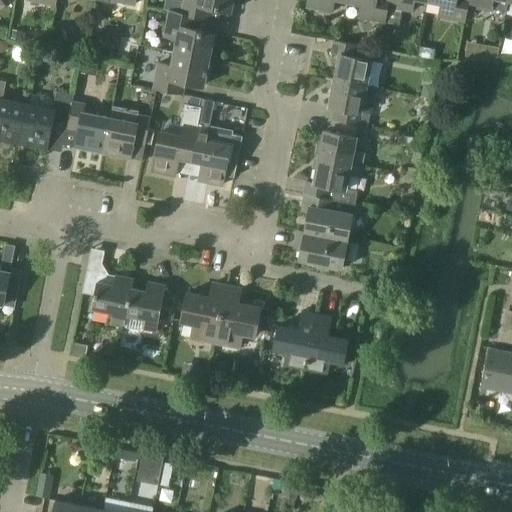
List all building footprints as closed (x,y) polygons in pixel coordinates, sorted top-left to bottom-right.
[(180,14),(193,17),(205,19),(207,7),(230,11),(232,0),(182,0),(180,13),(180,14)] [(334,0),(341,0),(347,1),(347,0),(308,0),(307,8),(331,13),(334,0)] [(358,18),(384,23),(387,7),(386,7),(388,0),(347,0),(347,1),(361,4),(358,18)] [(386,7),(387,7),(412,12),(414,0),(422,0),(428,1),(428,0),(388,0),(386,7)] [(428,0),(428,1),(441,4),(438,18),(464,23),(468,6),(467,6),(468,0),(428,0)] [(468,0),(467,6),(468,6),(492,12),(494,0),(505,0),(508,1),(507,0),(468,0)] [(175,53),(209,59),(214,33),(190,28),(193,17),(180,14),(180,13),(169,11),(163,37),(178,40),(175,53)] [(334,83),(366,89),(366,87),(371,63),(384,66),(387,52),(334,41),(332,54),(339,56),(334,83)] [(481,48),(479,60),(496,59),(498,48),(485,46),(481,48)] [(153,89),(177,94),(180,81),(203,86),(209,59),(175,53),(173,65),(159,63),(153,89)] [(0,81),(0,142),(19,146),(27,105),(3,101),(6,83),(0,81)] [(366,89),(334,83),(329,108),(337,109),(335,122),(358,127),(358,125),(368,128),(377,89),(366,87),(366,89)] [(70,121),(73,101),(74,94),(57,91),(53,111),(27,105),(19,146),(48,152),(54,118),(70,121)] [(75,149),(102,154),(110,118),(85,114),(87,104),(73,101),(70,121),(67,131),(78,133),(75,149)] [(180,154),(192,157),(198,128),(202,108),(185,104),(181,126),(184,127),(182,137),(160,133),(152,171),(175,175),(180,154)] [(102,154),(130,159),(133,144),(146,146),(152,117),(139,114),(137,124),(110,118),(102,154)] [(318,158),(362,167),(365,153),(353,151),(356,138),(358,127),(335,122),(333,133),(324,131),(318,158)] [(199,181),(222,186),(224,176),(234,178),(243,137),(198,128),(192,157),(203,159),(199,181)] [(360,179),(362,167),(318,158),(313,184),(306,182),(304,195),(354,205),(357,193),(345,190),(348,177),(360,179)] [(304,233),(347,242),(352,215),(354,205),(304,195),(302,206),(309,208),(304,233)] [(299,261),(341,270),(347,242),(304,233),(296,231),(294,243),(303,245),(299,261)] [(3,260),(13,262),(15,247),(6,245),(3,260)] [(0,304),(15,307),(22,276),(0,271),(1,268),(0,267),(0,304)] [(123,326),(130,290),(132,281),(86,271),(82,294),(94,297),(92,310),(111,314),(110,323),(123,326)] [(143,330),(156,332),(165,287),(149,284),(147,293),(130,290),(123,326),(143,330)] [(191,339),(215,344),(226,288),(213,285),(211,300),(187,295),(182,323),(194,325),(191,339)] [(215,344),(239,349),(242,334),(254,337),(260,309),(238,305),(241,290),(226,288),(215,344)] [(284,366),(306,370),(316,316),(301,313),(298,330),(277,326),(272,352),(287,355),(284,366)] [(306,370),(326,374),(328,363),(342,366),(347,341),(328,337),(331,319),(316,316),(306,370)] [(503,343),(511,345),(511,341),(511,332),(505,331),(503,343)] [(502,391),(509,353),(489,349),(482,387),(481,395),(487,396),(488,388),(502,391)] [(511,353),(509,353),(502,391),(511,392),(511,353)] [(200,368),(198,381),(207,382),(209,370),(200,368)] [(126,450),(124,459),(136,461),(138,453),(126,450)] [(145,483),(159,486),(165,456),(143,452),(141,462),(149,463),(145,483)] [(78,511),(80,505),(55,500),(53,511),(78,511)]
